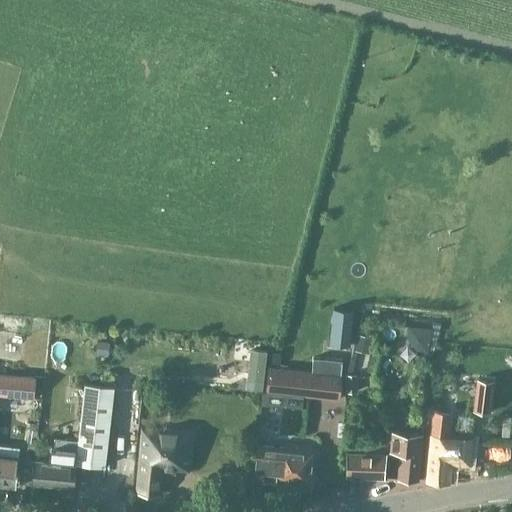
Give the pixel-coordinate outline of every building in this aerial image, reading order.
[(340,313),(334,339),(354,343),(359,317),(360,312),(341,308),(340,313)] [(432,323),(431,330),(429,353),(433,353),(442,324),(432,323)] [(423,352),(429,353),(431,330),(409,328),(408,338),(412,346),(418,350),(423,352)] [(372,339),(358,336),(355,350),(369,353),(372,339)] [(267,367),(265,391),(338,399),(342,361),(312,358),(311,372),(267,367)] [(0,373),(0,395),(34,399),(36,377),(0,373)] [(357,374),(345,373),(345,393),(357,393),(357,374)] [(488,412),(491,383),(475,381),(472,411),(488,412)] [(79,441),(76,463),(81,464),(106,466),(115,386),(85,383),(79,441)] [(124,437),(140,438),(142,415),(126,413),(124,437)] [(427,434),(423,480),(448,482),(448,481),(450,464),(470,466),(473,438),(449,436),(451,415),(432,413),(431,422),(430,434),(427,434)] [(191,469),(194,433),(142,428),(137,490),(162,492),(164,470),(174,471),(174,468),(191,469)] [(423,434),(391,431),(389,452),(399,453),(396,479),(419,481),(423,434)] [(50,438),(45,482),(73,485),(74,469),(81,470),(81,464),(76,463),(79,441),(50,438)] [(312,490),(315,461),(311,461),(312,446),(288,444),(287,448),(262,446),(261,458),(259,458),(257,479),(282,481),(281,487),(312,490)] [(385,477),(385,455),(348,454),(347,477),(385,477)] [(0,482),(13,484),(16,458),(0,456),(0,482)]
